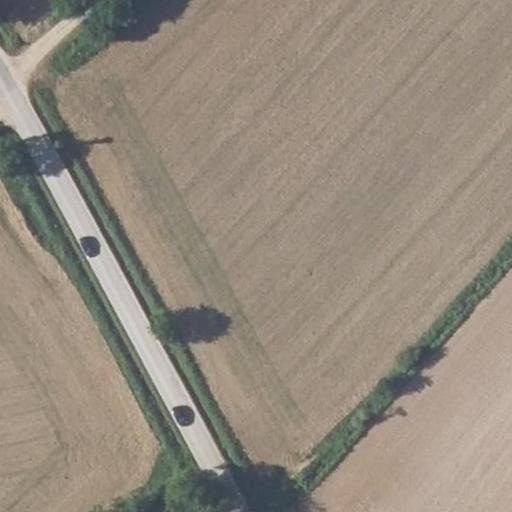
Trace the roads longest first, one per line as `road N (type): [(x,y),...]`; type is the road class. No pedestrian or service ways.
road 1 (unclassified): [(231,511),(0,74)]
road 2 (track): [(2,79),(97,0)]
